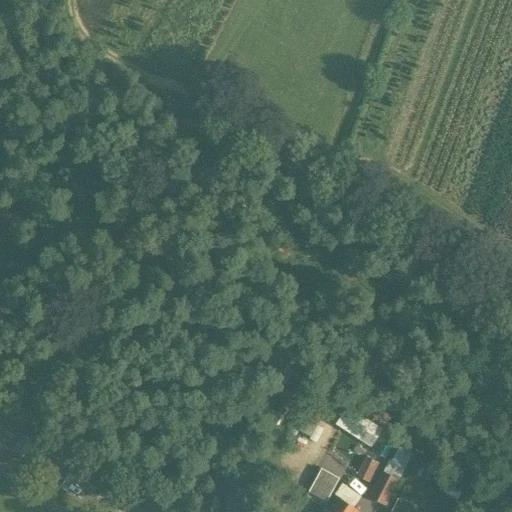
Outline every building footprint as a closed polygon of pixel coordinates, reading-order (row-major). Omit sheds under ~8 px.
[(346,404),(334,423),(369,445),(381,426),(346,404)] [(386,469),(400,477),(414,452),(400,445),(386,469)] [(379,465),(365,458),(356,477),(371,483),(379,465)] [(416,465),(412,472),(428,481),(432,474),(416,465)] [(321,470),(308,493),(327,503),(339,480),(321,470)] [(399,481),(383,472),(368,498),(385,508),(399,481)] [(331,511),(356,511),(357,511),(341,499),(331,511)] [(412,511),(407,508),(408,506),(397,500),(390,511),(412,511)]
